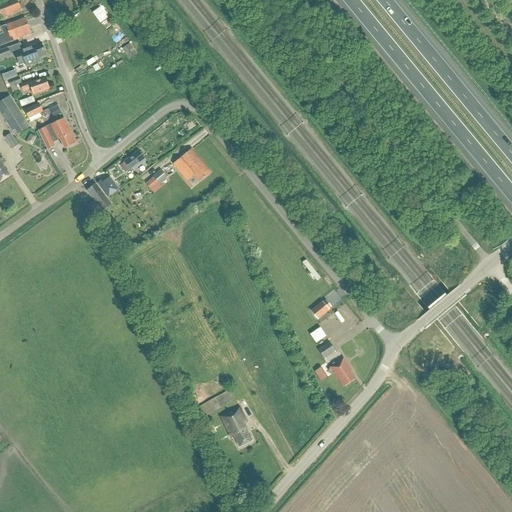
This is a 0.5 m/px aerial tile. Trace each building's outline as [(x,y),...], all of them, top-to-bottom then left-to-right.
[(17,0),(11,0),(0,4),(0,14),(2,19),(11,15),(10,14),(21,10),(17,0)] [(115,26),(123,21),(112,2),(104,7),(115,26)] [(113,25),(101,7),(93,12),(101,24),(102,23),(107,29),(113,25)] [(7,26),(2,28),(4,34),(0,35),(0,45),(30,34),(24,19),(7,26)] [(46,55),(41,43),(15,52),(18,63),(24,61),(26,67),(39,62),(38,58),(46,55)] [(122,49),(129,59),(137,53),(129,43),(122,49)] [(0,59),(10,56),(8,48),(0,50),(0,59)] [(87,71),(90,77),(98,73),(95,68),(87,71)] [(19,76),(8,81),(11,89),(14,99),(16,98),(21,108),(28,105),(24,95),(21,96),(16,85),(22,84),(19,76)] [(31,81),(21,85),(23,91),(30,88),(33,95),(49,89),(45,78),(32,83),(31,81)] [(50,90),(53,100),(64,97),(61,86),(50,90)] [(10,97),(0,103),(0,112),(15,136),(29,127),(10,97)] [(29,120),(29,119),(35,130),(45,125),(41,117),(42,117),(40,114),(43,112),(39,103),(24,110),(29,120)] [(49,109),(54,117),(62,113),(57,105),(49,109)] [(76,143),(64,119),(39,131),(47,149),(54,146),(52,143),(60,139),(65,148),(76,143)] [(506,136),(511,132),(511,131),(506,121),(500,124),(506,136)] [(11,134),(4,138),(12,150),(18,146),(11,134)] [(143,153),(146,162),(159,156),(155,148),(143,153)] [(191,150),(174,164),(187,181),(194,175),(200,182),(210,173),(191,150)] [(138,152),(120,166),(125,173),(131,169),(133,171),(145,161),(138,152)] [(0,155),(0,181),(0,182),(10,176),(2,164),(5,162),(0,155)] [(51,157),(45,163),(51,168),(57,163),(51,157)] [(160,170),(153,176),(160,184),(167,178),(160,170)] [(172,180),(178,174),(174,170),(167,176),(172,180)] [(159,184),(154,179),(153,177),(145,183),(153,193),(162,187),(159,184)] [(97,184),(104,193),(108,197),(112,194),(102,180),(97,184)] [(87,192),(95,202),(89,207),(96,217),(103,212),(103,213),(112,206),(96,185),(87,192)] [(323,300),(311,309),(318,318),(328,310),(327,309),(330,306),(326,300),(324,301),(323,300)] [(320,328),(310,335),(316,343),(326,336),(320,328)] [(319,350),(321,354),(323,359),(335,351),(332,347),(330,343),(319,350)] [(330,369),(328,370),(331,375),(333,374),(337,379),(338,379),(343,387),(355,379),(350,371),(351,370),(342,357),(329,366),(330,369)] [(427,373),(431,369),(425,363),(421,367),(427,373)] [(202,428),(211,423),(206,416),(233,400),(227,391),(200,407),(200,409),(193,413),(202,428)] [(239,408),(220,417),(231,438),(234,437),(239,447),(252,441),(244,425),(247,423),(239,408)] [(216,433),(212,424),(203,429),(208,437),(216,433)]
